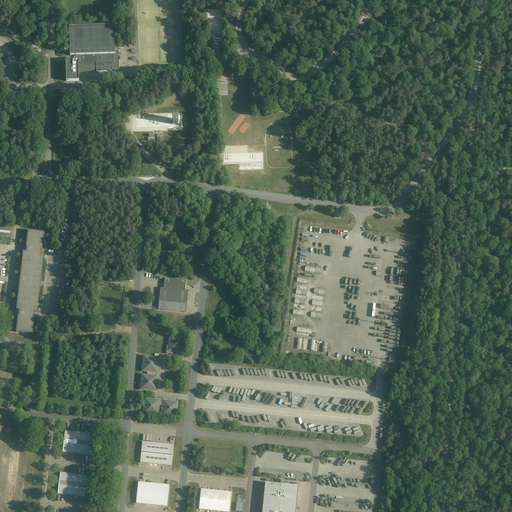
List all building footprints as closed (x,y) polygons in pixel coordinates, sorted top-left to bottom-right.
[(74,60),(65,61),(66,81),(79,81),(79,73),(82,73),(85,73),(88,72),(91,72),(94,71),(96,71),(112,71),(112,70),(112,69),(113,69),(113,70),(119,70),(118,48),(115,48),(114,48),(114,25),(69,27),(70,51),(70,55),(70,56),(76,55),(76,60),(74,60)] [(80,158),(80,171),(89,171),(89,157),(80,158)] [(42,249),(44,232),(28,231),(26,247),(24,247),(24,252),(23,252),(24,252),(21,278),(20,278),(20,279),(21,279),(20,283),(19,283),(20,284),(17,310),(16,310),(17,310),(16,315),(18,316),(16,332),(32,334),(34,317),(33,317),(34,312),(37,312),(40,286),(39,286),(40,281),(41,281),(44,254),(41,254),(42,249)] [(158,310),(186,313),(188,291),(185,291),(186,281),(165,278),(164,288),(160,288),(158,310)] [(185,338),(182,337),(170,336),(169,346),(167,346),(166,351),(169,354),(173,355),(174,352),(183,353),(185,338)] [(159,373),(160,372),(161,368),(158,368),(159,358),(144,356),(142,371),(147,372),(147,375),(142,375),(140,390),(155,391),(156,382),(159,382),(160,378),(158,376),(159,374),(159,373)] [(161,415),(174,417),(176,417),(178,402),(168,401),(169,398),(164,398),(163,399),(162,399),(160,398),(159,397),(155,397),(154,400),(145,399),(143,414),(158,415),(159,405),(162,406),(161,415)] [(65,431),(63,452),(94,456),(96,435),(65,431)] [(140,463),(171,466),(173,445),(143,442),(140,463)] [(60,473),(58,494),(89,497),(91,476),(60,473)] [(295,511),(299,486),(284,485),(284,480),(281,480),(280,484),(265,483),(262,511),(295,511)] [(136,503),(167,506),(169,486),(138,482),(136,503)] [(199,509),(224,511),(229,511),(231,492),(201,489),(199,509)]
